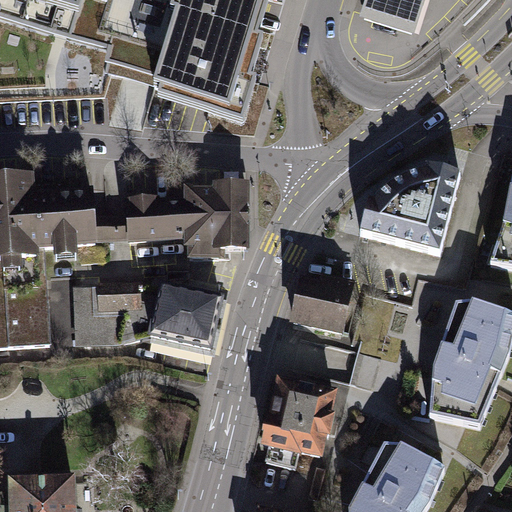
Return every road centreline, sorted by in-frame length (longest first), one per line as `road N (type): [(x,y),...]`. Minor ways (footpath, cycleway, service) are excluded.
road 1 (tertiary): [(327,187),(294,229),(267,294),(210,511)]
road 2 (residential): [(307,168),(0,148)]
road 3 (residential): [(322,24),(300,74),(307,168)]
road 4 (residential): [(424,96),(385,98),(350,82),(330,58),(322,24)]
road 5 (tertiary): [(511,14),(424,96)]
